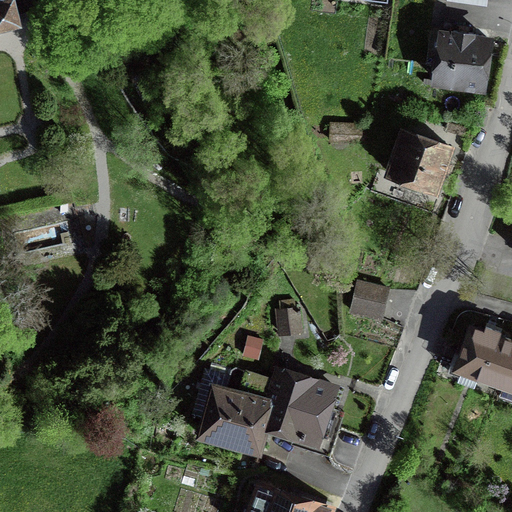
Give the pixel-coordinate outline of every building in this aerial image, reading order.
[(0,0),(0,26),(19,22),(13,0),(0,0)] [(448,35),(442,35),(436,79),(483,86),(489,40),(471,38),(472,29),(449,26),(448,35)] [(346,141),(362,142),(363,130),(347,129),(346,141)] [(419,185),(434,190),(449,148),(403,132),(387,174),(402,179),(400,185),(417,191),(419,185)] [(350,312),(379,319),(386,289),(357,283),(350,312)] [(280,334),(299,332),(296,309),(293,309),(292,300),(278,302),(279,311),(277,311),(280,334)] [(511,342),(497,337),(499,332),(490,329),(485,327),(483,332),(470,327),(455,368),(500,385),(511,389),(511,342)] [(277,369),(273,380),(233,368),(229,371),(223,389),(213,385),(199,435),(257,451),(262,432),(263,427),(294,437),(292,442),(328,454),(342,414),(326,409),(333,388),(287,373),(277,369)] [(327,511),(328,510),(261,484),(250,511),(327,511)] [(478,511),(495,511),(501,500),(486,494),(481,504),(477,502),(474,509),(479,510),(478,511)]
